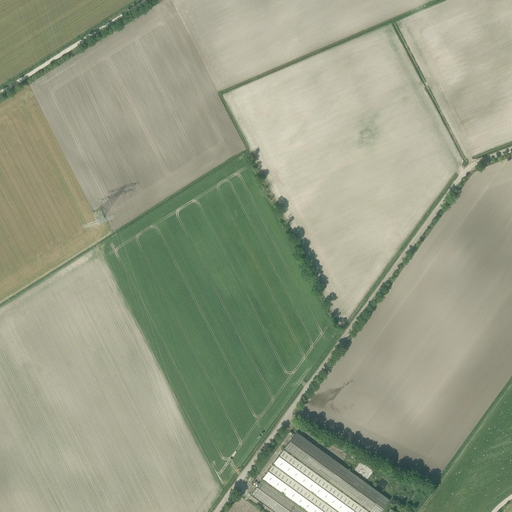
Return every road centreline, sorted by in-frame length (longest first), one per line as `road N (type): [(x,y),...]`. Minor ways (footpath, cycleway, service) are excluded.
road 1 (unclassified): [(217,511),(461,172),(511,148)]
road 2 (track): [(0,94),(152,0)]
